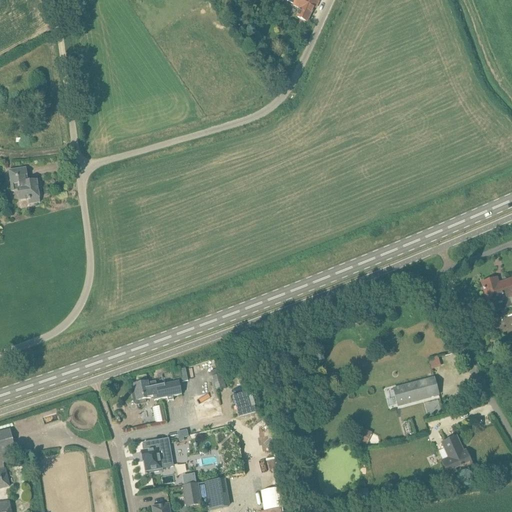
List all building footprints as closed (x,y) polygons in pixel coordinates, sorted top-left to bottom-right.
[(286,0),(286,1),(294,5),(293,6),(300,9),(296,18),(307,23),(317,2),(313,0),(286,0)] [(29,205),(30,205),(40,203),(37,180),(28,182),(26,168),(9,171),(12,192),(17,191),(19,202),(28,200),(29,205)] [(511,307),(511,279),(498,284),(497,278),(482,283),(488,304),(509,298),(511,308),(511,307)] [(439,357),(429,359),(432,369),(442,367),(439,357)] [(214,360),(187,369),(189,376),(216,367),(214,360)] [(180,372),(172,373),(174,380),(181,378),(182,383),(188,381),(186,369),(180,371),(180,372)] [(212,377),(217,392),(226,390),(222,374),(212,377)] [(156,382),(148,383),(146,376),(138,377),(139,384),(134,385),(136,394),(132,394),(134,402),(138,405),(145,403),(145,400),(154,398),(154,401),(160,400),(157,387),(156,382)] [(393,389),(398,407),(439,396),(434,378),(393,389)] [(157,387),(160,400),(167,399),(168,402),(173,401),(173,398),(182,396),(179,382),(157,387)] [(238,418),(256,413),(251,391),(233,396),(238,418)] [(162,406),(152,408),(155,424),(165,422),(162,406)] [(356,441),(368,445),(373,432),(362,427),(356,441)] [(187,430),(177,433),(179,443),(184,441),(183,439),(189,437),(187,430)] [(0,469),(5,468),(5,467),(2,453),(5,452),(15,450),(10,431),(0,433),(0,469)] [(237,442),(248,436),(246,432),(234,438),(237,442)] [(471,466),(472,465),(466,452),(463,453),(456,438),(442,444),(445,450),(439,452),(444,462),(442,462),(449,476),(448,472),(470,462),(471,466)] [(144,452),(141,452),(143,462),(144,462),(146,473),(150,472),(150,474),(163,472),(163,470),(174,468),(169,439),(142,443),(143,449),(144,452)] [(276,472),(275,452),(255,453),(256,472),(276,472)] [(5,468),(0,469),(0,489),(6,488),(9,487),(5,468)] [(225,480),(205,483),(210,511),(230,507),(225,480)] [(198,484),(183,487),(186,507),(201,505),(198,484)] [(11,511),(10,501),(0,502),(0,511),(11,511)]
